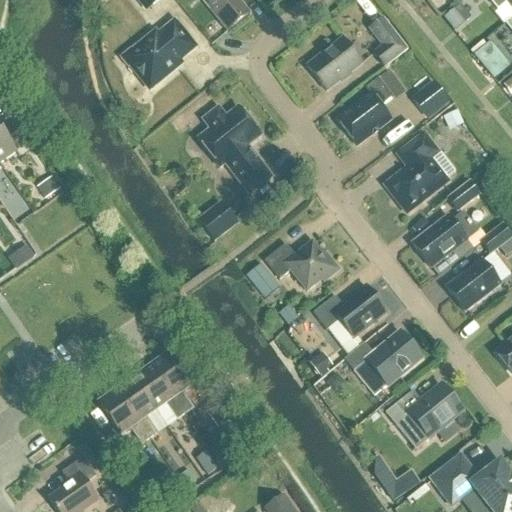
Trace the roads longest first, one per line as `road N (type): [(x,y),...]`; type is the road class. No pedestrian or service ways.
road 1 (residential): [(511,430),(387,271),(259,73),(269,38),(316,0)]
road 2 (residential): [(0,482),(5,428),(155,317)]
